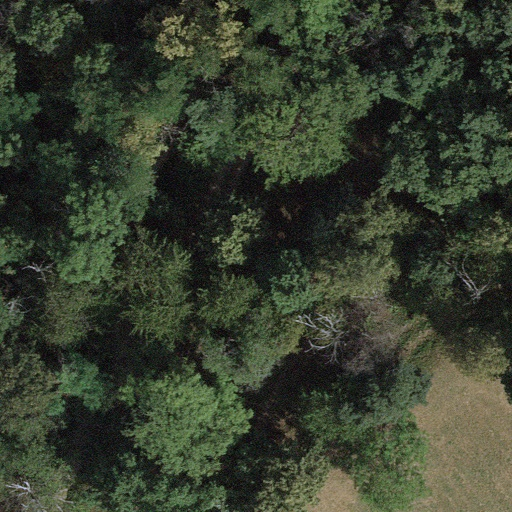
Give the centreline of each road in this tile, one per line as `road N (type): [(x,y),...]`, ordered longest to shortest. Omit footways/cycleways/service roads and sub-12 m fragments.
road 1 (track): [(98,511),(92,452),(275,146),(390,0)]
road 2 (track): [(0,260),(228,0)]
